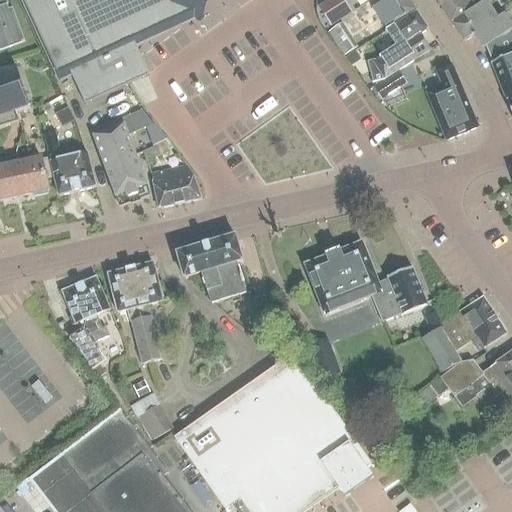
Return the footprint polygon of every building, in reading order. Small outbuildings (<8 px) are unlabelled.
[(1,71),(0,71),(0,73),(0,51),(24,43),(12,9),(8,11),(7,7),(8,7),(5,0),(0,0),(0,129),(18,124),(15,116),(17,115),(16,113),(30,108),(16,68),(2,73),(1,71)] [(22,0),(60,80),(71,77),(85,106),(128,86),(149,76),(132,40),(190,13),(197,16),(203,0),(22,0)] [(351,13),(341,0),(330,0),(318,8),(330,27),(351,13)] [(372,0),(368,3),(385,29),(414,10),(407,0),(372,0)] [(435,0),(450,23),(485,0),(435,0)] [(511,10),(498,20),(486,1),(451,24),(464,43),(473,37),(482,50),(511,30),(511,10)] [(419,35),(427,31),(416,13),(386,32),(397,49),(373,64),(368,66),(373,84),(384,81),(398,72),(413,62),(430,51),(419,35)] [(357,47),(341,24),(327,33),(343,57),(357,47)] [(511,30),(485,48),(490,58),(493,64),(491,65),(496,75),(511,115),(511,30)] [(347,58),(352,66),(361,61),(356,53),(347,58)] [(469,108),(468,108),(451,67),(436,73),(446,96),(430,103),(437,121),(446,142),(477,129),(469,108)] [(384,81),(373,88),(381,101),(406,85),(398,72),(384,81)] [(282,98),(289,100),(288,105),(296,108),(300,95),(284,91),(282,98)] [(65,127),(74,122),(67,109),(58,113),(65,127)] [(148,196),(146,186),(128,137),(153,126),(142,111),(121,120),(92,132),(94,137),(93,137),(115,198),(116,198),(119,206),(148,196)] [(60,155),(54,133),(44,136),(50,163),(58,197),(95,188),(86,154),(63,159),(62,154),(60,155)] [(160,158),(155,147),(142,153),(146,164),(160,158)] [(42,160),(0,169),(0,201),(33,195),(33,198),(47,195),(46,192),(48,191),(46,180),(53,179),(49,160),(42,161),(42,160)] [(200,201),(192,178),(192,177),(185,168),(150,176),(157,206),(161,209),(200,201)] [(211,305),(246,295),(237,265),(243,263),(236,241),(178,258),(184,280),(201,275),(211,305)] [(361,245),(305,267),(324,316),(370,296),(380,292),(378,285),(361,245)] [(151,318),(148,306),(162,303),(161,300),(163,298),(161,292),(159,291),(152,265),(108,276),(117,314),(126,312),(129,323),(131,323),(142,366),(162,361),(151,318)] [(387,279),(388,281),(378,285),(380,292),(370,296),(381,324),(425,306),(411,269),(387,279)] [(84,327),(96,343),(109,338),(105,328),(101,330),(96,317),(109,312),(105,302),(96,279),(62,293),(72,317),(70,320),(69,320),(72,327),(84,322),(86,326),(84,327)] [(253,300),(260,323),(275,319),(268,296),(253,300)] [(462,313),(459,314),(460,315),(450,321),(460,338),(467,334),(471,342),(476,348),(483,350),(505,335),(482,300),(462,313)] [(441,327),(435,314),(424,318),(430,333),(441,329),(441,327)] [(83,331),(70,340),(97,379),(104,374),(98,366),(104,362),(83,331)] [(460,364),(454,353),(441,331),(422,341),(442,374),(460,364)] [(339,375),(326,341),(307,348),(320,382),(339,375)] [(473,362),(460,365),(429,387),(415,398),(424,409),(447,390),(454,399),(461,408),(466,404),(467,404),(476,397),(483,407),(501,394),(511,411),(511,410),(511,353),(495,365),(496,365),(482,375),(473,362)] [(288,359),(174,439),(225,511),(240,501),(247,511),(305,511),(338,489),(344,498),(373,478),(366,469),(371,466),(349,434),(309,378),(288,359)] [(133,388),(138,399),(149,394),(144,382),(134,387),(133,388)] [(150,442),(170,431),(158,407),(138,418),(150,442)] [(189,511),(163,478),(168,474),(152,453),(120,412),(29,481),(53,511),(189,511)]
